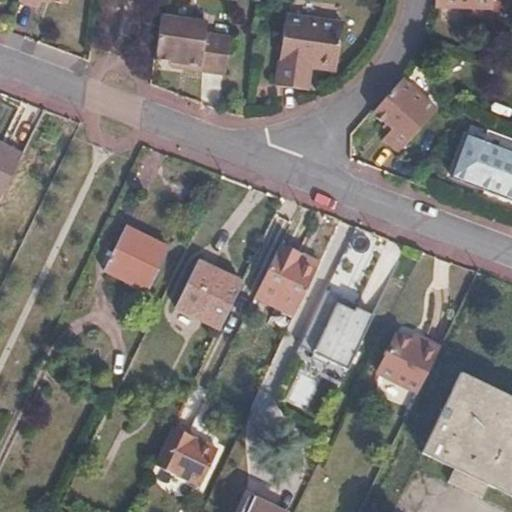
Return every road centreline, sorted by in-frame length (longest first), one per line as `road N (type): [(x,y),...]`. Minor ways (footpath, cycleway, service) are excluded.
road 1 (residential): [(0,62),(294,171)]
road 2 (residential): [(294,171),(511,251)]
road 3 (residential): [(294,171),(310,142),(388,64),(416,0)]
